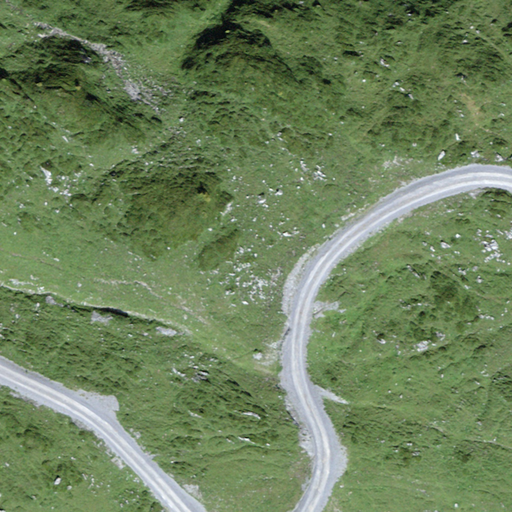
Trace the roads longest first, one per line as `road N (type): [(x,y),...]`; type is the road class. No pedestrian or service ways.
road 1 (track): [(511,179),(456,178),(400,199),(342,239),(317,267),(305,297),(299,384)]
road 2 (track): [(182,511),(103,421),(0,367)]
road 3 (track): [(299,384),(325,455),(306,511)]
